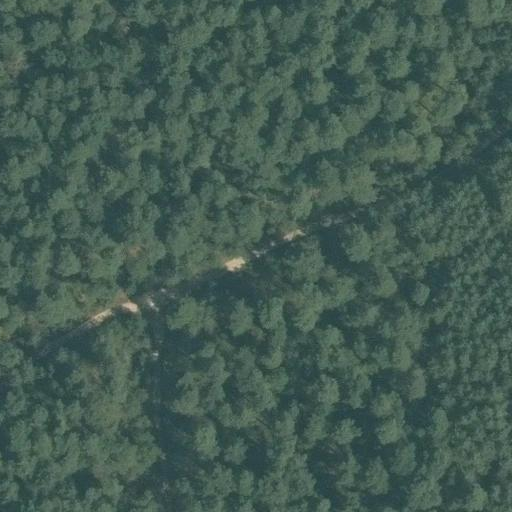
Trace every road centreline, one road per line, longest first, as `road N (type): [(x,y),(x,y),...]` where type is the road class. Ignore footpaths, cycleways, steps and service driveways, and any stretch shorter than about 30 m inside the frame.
road 1 (track): [(511,141),(394,203),(122,311),(0,381)]
road 2 (track): [(168,511),(151,418),(159,295)]
